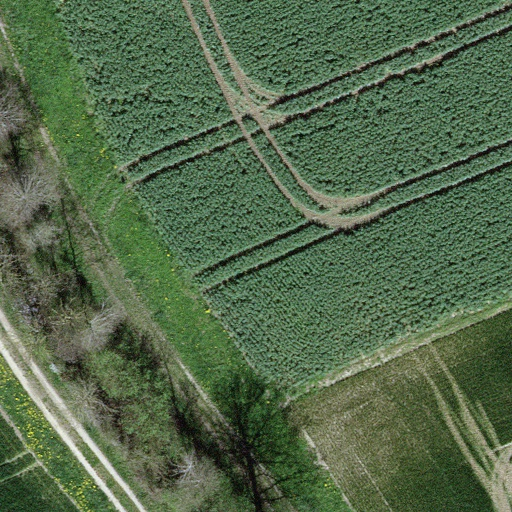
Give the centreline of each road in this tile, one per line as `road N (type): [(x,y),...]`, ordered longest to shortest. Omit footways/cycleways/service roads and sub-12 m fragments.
road 1 (track): [(282,511),(154,353),(70,207),(0,49)]
road 2 (track): [(134,511),(47,401),(0,324)]
